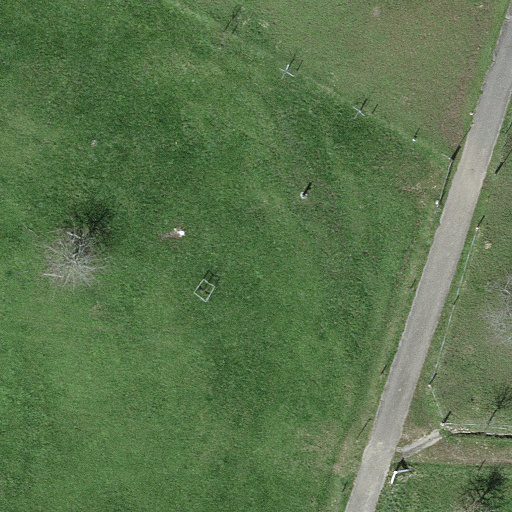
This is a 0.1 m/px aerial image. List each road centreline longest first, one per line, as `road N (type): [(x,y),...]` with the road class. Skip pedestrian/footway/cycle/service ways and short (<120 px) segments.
road 1 (track): [(369,452),(511,43)]
road 2 (track): [(511,458),(369,452)]
